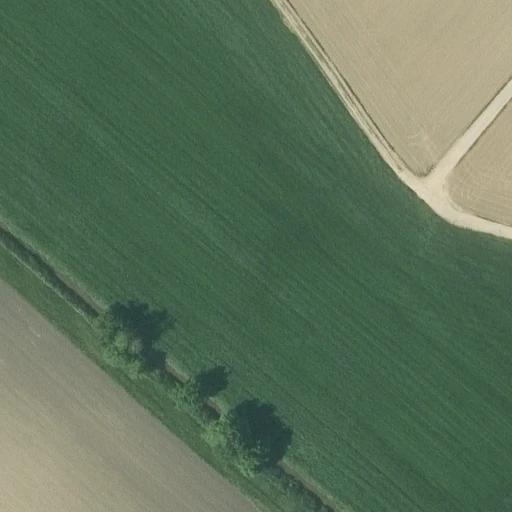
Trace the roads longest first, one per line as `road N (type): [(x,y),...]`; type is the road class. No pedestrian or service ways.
road 1 (track): [(427,205),(405,186),(277,0)]
road 2 (track): [(511,242),(427,205),(511,104)]
